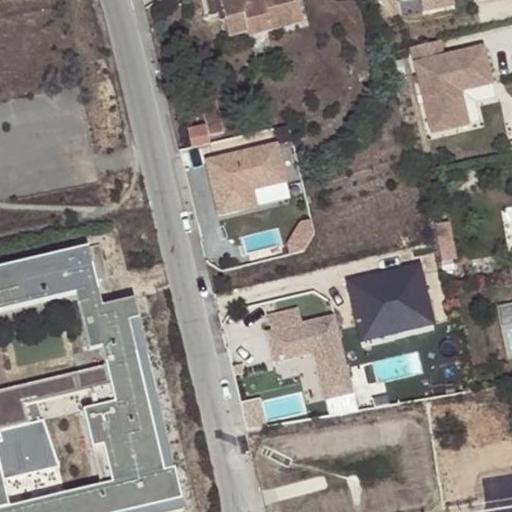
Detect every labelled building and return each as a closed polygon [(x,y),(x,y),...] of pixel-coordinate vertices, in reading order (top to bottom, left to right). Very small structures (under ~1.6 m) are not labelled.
[(299,0),(270,0),(266,1),(267,6),(247,10),(246,6),(223,11),(222,3),(206,7),(211,26),(226,23),(231,43),(251,39),(253,46),(307,34),(299,0)] [(267,6),(266,1),(246,6),(247,10),(267,6)] [(204,27),(211,26),(206,7),(200,9),(204,27)] [(441,40),(412,46),(433,131),(470,122),(462,88),(494,81),(484,43),(445,53),(441,40)] [(480,123),(478,99),(497,97),(496,86),(468,88),(472,123),(480,123)] [(207,145),(225,140),(217,108),(199,112),(204,135),(189,138),(193,155),(209,152),(207,145)] [(206,158),(220,217),(295,200),(281,141),(206,158)] [(0,305),(81,285),(86,298),(76,300),(87,350),(100,347),(104,362),(109,382),(113,398),(80,405),(90,444),(100,442),(109,480),(7,504),(0,505),(0,511),(172,511),(182,510),(172,466),(160,467),(125,318),(135,314),(131,296),(100,302),(84,241),(0,261),(0,305)] [(423,262),(348,281),(365,344),(439,325),(423,262)] [(511,355),(511,354),(511,301),(500,304),(511,355)] [(360,408),(340,313),(305,320),(302,307),(266,314),(276,362),(317,353),(329,414),(360,408)] [(0,428),(24,423),(20,404),(109,382),(104,362),(0,387),(0,428)] [(0,476),(0,478),(57,465),(40,419),(24,423),(0,428),(0,476)]
